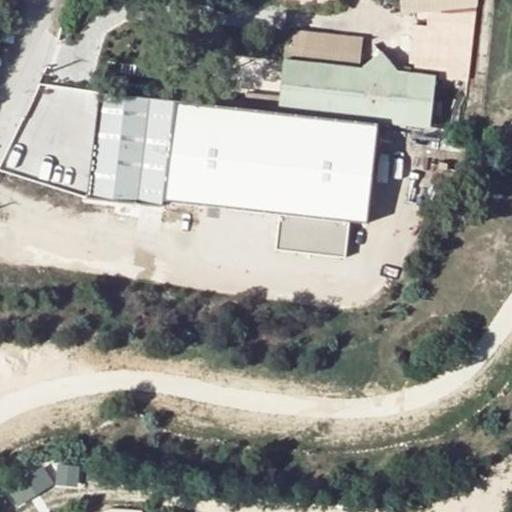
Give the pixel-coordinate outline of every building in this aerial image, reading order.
[(477,0),(399,0),(401,12),(477,7),(477,0)] [(289,59),(366,60),(367,32),(290,31),(289,59)] [(384,52),(363,69),(372,80),(393,64),(384,52)] [(285,60),(279,111),(375,122),(431,128),(435,77),(398,73),(393,64),(372,80),(363,69),(285,60)] [(101,89),(88,192),(160,201),(173,97),(101,89)] [(279,111),(173,97),(160,201),(276,213),(349,221),(365,223),(375,122),(279,111)] [(349,221),(276,213),(274,248),(345,256),(349,221)] [(23,504),(63,484),(54,466),(14,486),(23,504)] [(63,466),(63,482),(84,482),(84,466),(63,466)]
